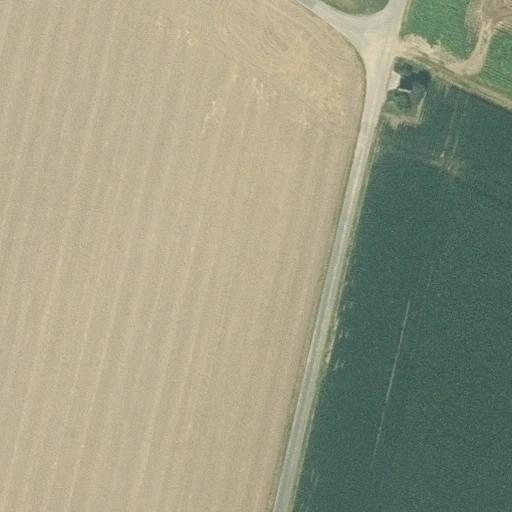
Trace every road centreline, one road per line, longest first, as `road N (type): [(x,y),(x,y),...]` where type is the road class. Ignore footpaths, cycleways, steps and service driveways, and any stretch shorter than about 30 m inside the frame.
road 1 (unclassified): [(397,0),(277,511)]
road 2 (track): [(306,0),(384,48),(511,105)]
